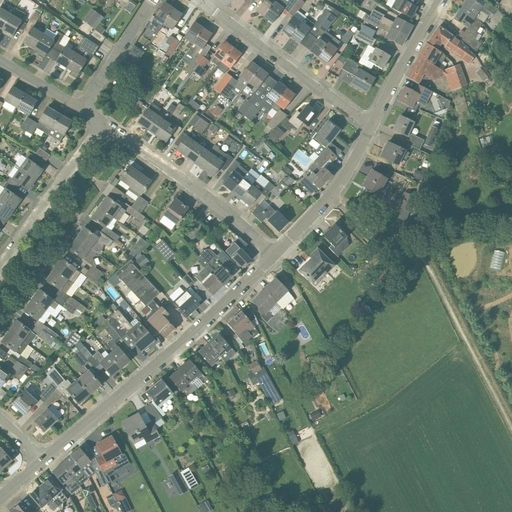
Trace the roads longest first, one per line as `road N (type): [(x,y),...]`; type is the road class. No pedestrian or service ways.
road 1 (residential): [(40,462),(187,339),(273,254)]
road 2 (residential): [(273,254),(102,122)]
road 3 (residential): [(371,128),(200,0)]
road 4 (residential): [(0,264),(102,122)]
road 5 (residential): [(273,254),(336,191),(371,128)]
road 6 (residential): [(371,128),(447,0)]
road 7 (residential): [(79,107),(151,0)]
